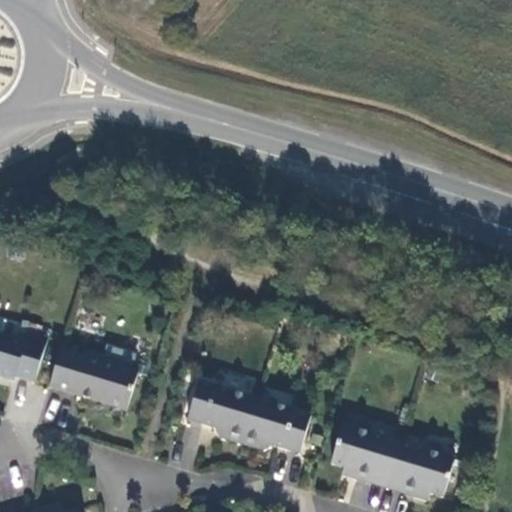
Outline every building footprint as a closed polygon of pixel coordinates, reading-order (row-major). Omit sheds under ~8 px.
[(16,378),(35,383),(47,343),(27,337),(25,342),(0,334),(0,378),(14,382),(16,378)] [(104,357),(89,352),(87,358),(61,350),(50,388),(127,412),(138,373),(108,364),(104,357)] [(219,438),(242,445),(255,400),(199,382),(188,421),(216,429),(215,431),(219,438)] [(255,400),(242,445),(264,451),(271,448),(271,446),(300,454),(311,416),(255,400)] [(342,475),(385,488),(399,443),(343,426),(331,464),(344,468),(342,475)] [(399,443),(385,488),(428,502),(430,494),(443,498),(455,460),(399,443)]
